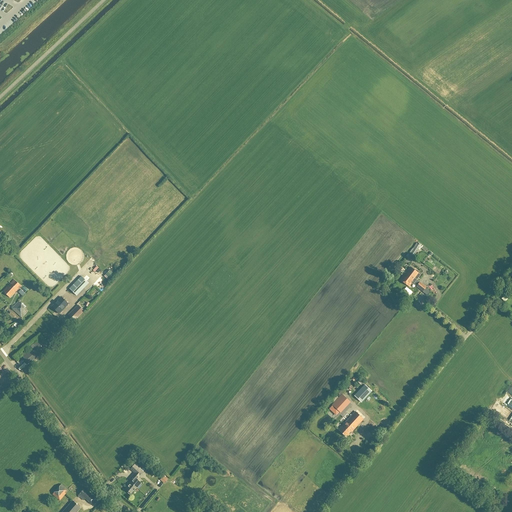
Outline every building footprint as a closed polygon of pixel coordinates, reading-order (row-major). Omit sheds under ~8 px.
[(413,257),(420,247),(418,246),(419,244),(418,243),(410,255),(413,257)] [(412,276),(417,280),(420,276),(420,275),(419,274),(418,273),(418,272),(417,270),(416,271),(410,267),(404,275),(409,279),(410,276),(411,277),(412,276)] [(409,279),(404,275),(400,280),(409,287),(412,283),(413,284),(417,280),(412,276),(411,277),(410,276),(409,279)] [(81,276),(69,289),(77,296),(89,284),(81,276)] [(10,298),(21,286),(14,280),(3,292),(10,298)] [(426,287),(420,282),(417,287),(423,292),(426,287)] [(59,314),(68,304),(61,297),(52,307),(59,314)] [(22,318),(28,311),(18,302),(12,309),(22,318)] [(78,306),(69,315),(75,321),(84,312),(78,306)] [(38,354),(47,347),(40,339),(33,345),(33,344),(31,346),(31,347),(29,348),(30,350),(22,356),(28,363),(38,355),(38,354)] [(365,385),(354,396),(362,402),(372,391),(365,385)] [(336,416),(338,413),(334,410),(345,398),(342,395),(332,405),(329,409),(336,416)] [(345,402),(338,409),(342,412),(348,406),(345,402)] [(356,411),(347,421),(339,430),(347,437),(355,428),(364,419),(356,411)] [(136,487),(137,488),(142,483),(137,479),(143,472),(135,464),(131,469),(135,473),(130,479),(132,480),(131,481),(136,484),(134,485),(136,487)] [(130,494),(131,493),(131,494),(136,487),(134,485),(136,484),(131,481),(126,487),(127,488),(126,489),(129,491),(128,492),(128,493),(130,494)] [(65,492),(68,489),(62,484),(52,494),(60,501),(67,493),(65,492)] [(92,504),(97,499),(85,488),(78,495),(84,500),(86,498),(92,504)] [(76,511),(81,507),(80,507),(73,501),(73,500),(62,511),(76,511)]
